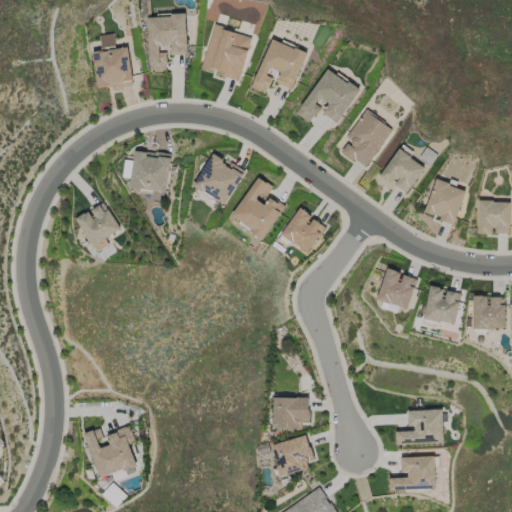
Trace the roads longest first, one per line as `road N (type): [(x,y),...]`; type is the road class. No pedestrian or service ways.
road 1 (residential): [(511,266),(436,258),(368,222),(242,130),(172,122),(112,128),(56,172),(38,219),(36,314),(60,414),(46,474),(26,511)]
road 2 (residential): [(356,464),(312,297),(368,222)]
